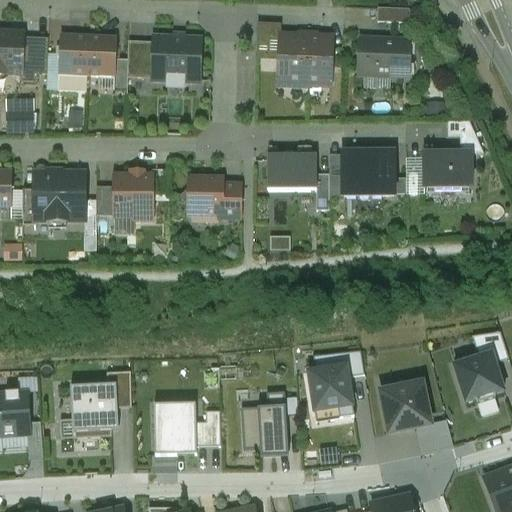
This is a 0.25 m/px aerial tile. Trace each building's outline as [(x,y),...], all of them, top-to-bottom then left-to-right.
[(409,12),(385,11),(385,25),(408,26),(409,12)] [(23,36),(0,35),(0,79),(2,79),(6,76),(21,77),(22,77),(23,40),(23,36)] [(88,39),(61,38),(59,67),(59,78),(87,79),(88,39)] [(317,39),(298,38),(296,40),(281,40),(280,69),(281,69),(283,71),(282,88),(309,89),(309,87),(330,88),(332,42),(319,41),(317,39)] [(117,40),(88,39),(87,79),(115,80),(117,40)] [(48,41),(23,40),(22,77),(21,77),(20,84),(35,85),(35,77),(47,77),(47,67),(48,41)] [(200,43),(154,41),(154,46),(153,82),(153,83),(199,84),(200,43)] [(410,44),(359,42),(358,78),(364,78),(377,79),(409,80),(410,44)] [(154,46),(128,45),(127,81),(153,82),(154,46)] [(59,67),(47,67),(47,77),(59,78),(59,67)] [(377,79),(364,78),(363,91),(377,91),(377,79)] [(33,133),(32,117),(16,117),(16,133),(33,133)] [(484,158),(469,125),(447,125),(447,141),(460,141),(460,157),(471,157),(471,158),(484,158)] [(456,154),(444,154),(444,157),(424,157),(424,178),(424,192),(472,192),(472,178),(471,177),(471,158),(471,157),(460,157),(456,157),(456,154)] [(394,157),(343,157),(343,182),(343,183),(343,197),(343,199),(393,199),(394,197),(393,183),(394,183),(394,182),(394,157)] [(316,158),(267,158),(267,194),(316,194),(317,194),(317,177),(316,158)] [(11,176),(0,175),(0,207),(11,208),(11,176)] [(84,176),(35,176),(35,193),(35,224),(37,224),(84,224),(84,176)] [(329,177),(317,177),(317,194),(316,194),(316,214),(329,214),(329,197),(329,182),(329,177)] [(152,179),(115,179),(115,191),(115,219),(115,220),(135,220),(135,223),(153,223),(152,179)] [(222,181),(189,181),(189,190),(179,200),(189,209),(189,219),(220,219),(221,220),(222,187),(222,181)] [(343,182),(329,182),(329,197),(343,197),(343,183),(343,182)] [(406,182),(394,182),(394,183),(393,183),(394,197),(406,197),(406,182)] [(242,188),(222,187),(221,220),(220,219),(220,221),(241,222),(242,188)] [(115,191),(96,190),(96,219),(115,219),(115,191)] [(35,224),(35,193),(23,193),(23,229),(37,229),(37,224),(35,224)] [(472,340),(480,362),(494,358),(496,367),(508,363),(500,336),(472,340)] [(480,362),(455,370),(467,409),(506,397),(496,367),(494,358),(480,362)] [(308,377),(314,419),(355,413),(349,371),(308,377)] [(115,389),(116,412),(131,411),(131,375),(107,376),(108,390),(115,389)] [(427,382),(373,392),(383,444),(418,437),(437,434),(436,426),(427,382)] [(108,390),(71,392),(72,424),(60,425),(61,443),(112,440),(111,435),(118,435),(116,412),(115,389),(108,390)] [(27,396),(0,397),(0,442),(28,441),(30,441),(29,428),(27,396)] [(267,410),(241,412),(244,454),(260,453),(261,461),(289,459),(285,396),(267,397),(267,410)] [(195,409),(156,409),(157,459),(197,459),(196,448),(196,425),(195,409)] [(206,425),(196,425),(196,448),(219,448),(218,415),(206,415),(206,425)] [(418,437),(422,456),(453,450),(446,424),(436,426),(437,434),(418,437)] [(40,427),(29,428),(30,441),(28,441),(30,463),(42,462),(40,427)] [(511,511),(511,472),(485,482),(495,511),(511,511)] [(406,511),(404,502),(366,511),(406,511)]
